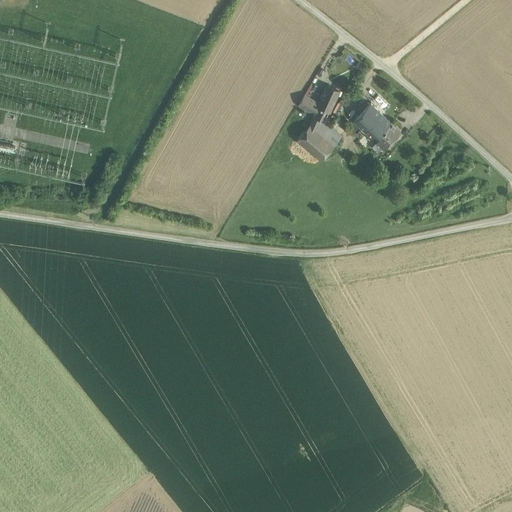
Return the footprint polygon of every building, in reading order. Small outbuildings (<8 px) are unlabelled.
[(328,84),(319,103),(320,103),(314,114),(322,118),(325,120),(339,89),(328,84)] [(319,103),(305,94),(298,105),(314,114),(320,103),(319,103)] [(391,123),(371,102),(354,120),(376,141),(391,123)] [(322,118),(314,114),(310,124),(316,129),(322,118)] [(325,120),(322,118),(316,129),(323,135),(331,125),(325,120)] [(391,123),(376,141),(384,149),(401,131),(392,122),(391,123)] [(316,129),(310,124),(297,139),(321,160),(335,144),(323,135),(316,129)] [(342,135),(331,125),(323,135),(335,144),(342,135)]
